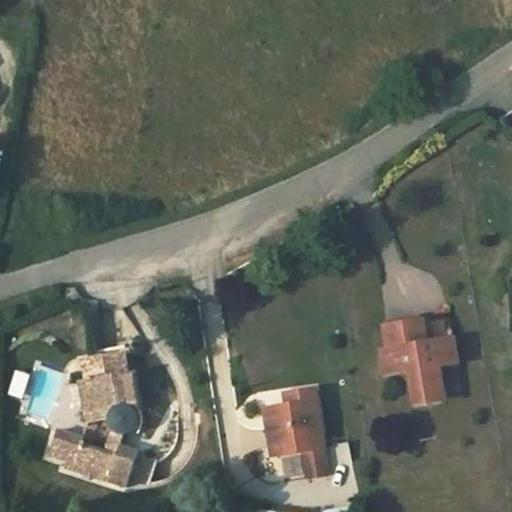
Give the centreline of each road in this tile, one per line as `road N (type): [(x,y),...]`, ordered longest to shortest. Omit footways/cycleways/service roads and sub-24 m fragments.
road 1 (unclassified): [(0,288),(218,224),(351,169),(511,53)]
road 2 (unknown): [(218,224),(224,390),(241,464),(293,503),(357,499)]
